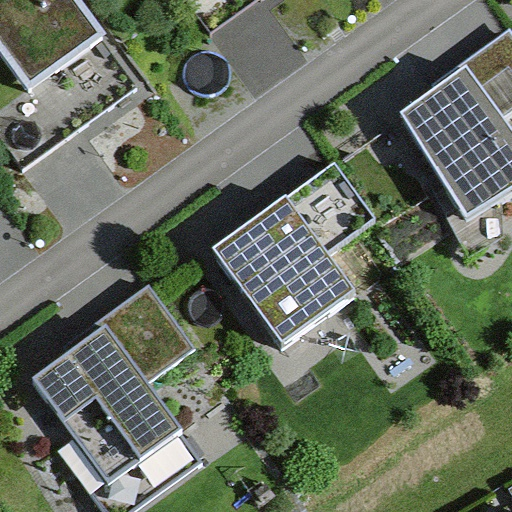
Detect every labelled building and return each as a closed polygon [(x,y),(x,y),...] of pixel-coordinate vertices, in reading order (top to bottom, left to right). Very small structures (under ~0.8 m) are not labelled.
[(60,0),(0,0),(0,65),(28,105),(99,54),(60,0)] [(183,0),(198,23),(234,0),(183,0)] [(511,122),(511,38),(511,36),(433,91),(439,99),(401,127),(467,235),(511,205),(511,145),(501,130),(511,122)] [(375,230),(335,174),(213,262),(283,360),(356,308),(325,266),(375,230)] [(176,442),(105,344),(38,392),(109,491),(176,442)]
